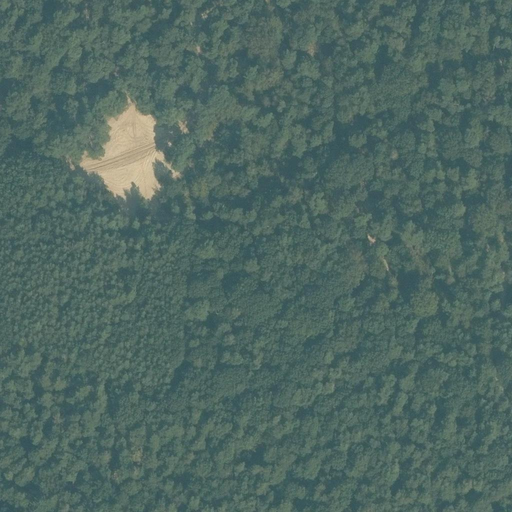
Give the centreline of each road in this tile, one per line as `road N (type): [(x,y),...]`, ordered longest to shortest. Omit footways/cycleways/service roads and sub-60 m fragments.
road 1 (track): [(0,133),(432,320)]
road 2 (unclassified): [(511,402),(329,0)]
road 3 (track): [(285,0),(316,60),(373,220),(424,266),(432,320)]
road 4 (track): [(211,224),(186,281),(191,511)]
road 5 (track): [(432,320),(485,511)]
